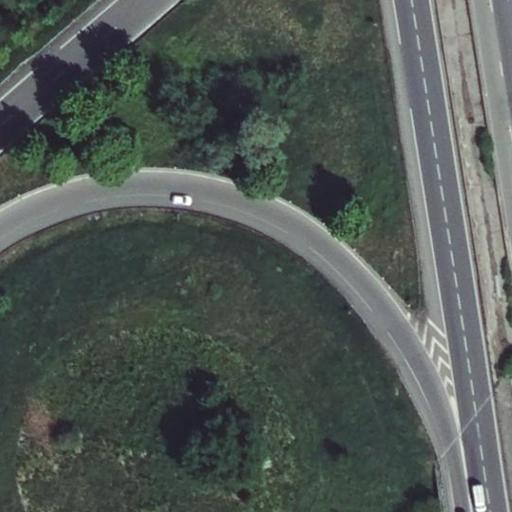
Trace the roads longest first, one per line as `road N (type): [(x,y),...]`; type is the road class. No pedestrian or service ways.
road 1 (motorway): [(0,223),(70,191),(163,181),(259,203),(302,226),(337,252),(397,321),(434,387),(472,511)]
road 2 (motorway): [(411,0),(491,511)]
road 3 (motorway): [(146,0),(0,125)]
